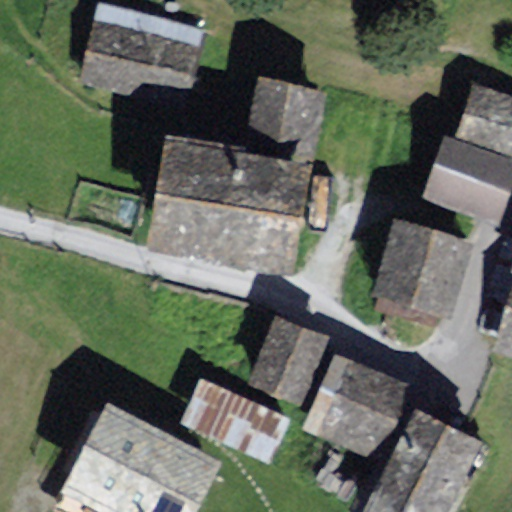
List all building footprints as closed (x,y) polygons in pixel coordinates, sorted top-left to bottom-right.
[(195,49),(99,26),(86,78),(156,94),(183,101),(195,49)] [(511,100),(478,88),(470,109),(462,131),(511,149),(511,100)] [(317,100),(259,90),(254,114),(247,153),(306,164),(317,100)] [(511,173),(511,168),(450,144),(431,193),(495,218),(511,173)] [(283,270),(300,177),(172,152),(154,246),(237,262),(283,270)] [(426,233),(402,226),(383,293),(445,311),(465,244),(426,233)] [(511,306),(497,353),(511,357),(511,306)] [(319,346),(278,329),(269,352),(254,389),(296,405),(319,346)] [(402,392),(335,364),(307,430),(374,459),(402,392)] [(281,423),(201,388),(184,426),(264,461),(281,423)] [(190,511),(210,472),(107,422),(67,503),(86,511),(190,511)] [(445,511),(474,456),(421,429),(378,511),(445,511)]
